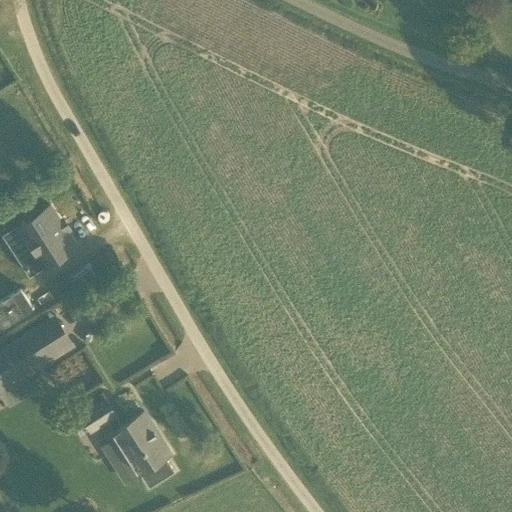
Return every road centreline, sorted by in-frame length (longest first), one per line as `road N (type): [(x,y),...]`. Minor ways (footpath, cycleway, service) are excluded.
road 1 (unclassified): [(317,511),(265,445),(87,144),(42,46),(32,0)]
road 2 (unclassified): [(511,78),(346,22),(306,0)]
